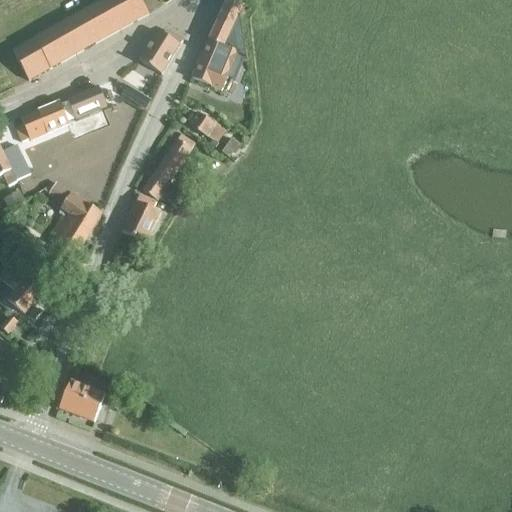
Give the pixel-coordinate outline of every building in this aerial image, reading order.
[(28,83),(148,16),(138,0),(106,0),(12,53),(28,83)] [(207,43),(191,80),(221,93),(227,79),(231,80),(235,82),(245,60),(240,21),(239,18),(243,8),(227,1),(207,43)] [(157,33),(138,62),(160,76),(182,42),(165,32),(162,36),(157,33)] [(126,87),(120,96),(144,111),(149,102),(126,87)] [(22,126),(15,130),(21,144),(29,141),(29,143),(68,127),(67,124),(74,121),(75,123),(106,110),(97,88),(66,101),(67,103),(60,106),(58,104),(20,120),(22,126)] [(215,145),(224,132),(197,115),(188,128),(215,145)] [(152,176),(141,192),(156,203),(158,200),(164,204),(172,193),(165,189),(167,186),(191,151),(194,146),(180,137),(176,142),(176,141),(153,176),(152,176)] [(228,159),(237,146),(231,141),(221,154),(228,159)] [(16,146),(1,153),(15,183),(30,176),(16,146)] [(15,183),(0,150),(0,177),(2,176),(8,188),(16,184),(15,183)] [(74,259),(101,215),(55,186),(48,196),(63,206),(58,215),(62,218),(47,242),(74,259)] [(18,194),(2,202),(8,213),(24,204),(18,194)] [(136,204),(121,234),(144,245),(159,215),(151,211),(154,205),(139,198),(136,204)] [(26,280),(12,267),(9,264),(0,274),(0,278),(7,285),(16,292),(7,303),(23,316),(42,293),(26,280)] [(12,330),(16,325),(10,319),(0,331),(7,336),(12,330)] [(93,424),(104,397),(70,384),(59,411),(93,424)] [(109,389),(101,407),(116,413),(124,394),(109,389)]
